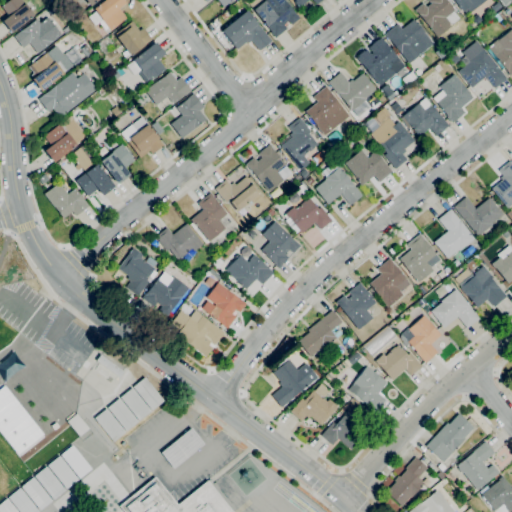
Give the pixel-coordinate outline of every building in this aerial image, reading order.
[(11,33),(1,21),(8,16),(0,6),(8,0),(21,0),(33,16),(11,33)] [(109,30),(107,28),(104,30),(98,22),(94,26),(88,18),(95,11),(93,9),(104,0),(121,0),(124,3),(118,8),(125,18),(109,30)] [(275,38),(252,10),(264,0),(283,0),(298,18),(291,25),(287,21),(283,24),(286,29),(275,38)] [(436,37),(428,27),(429,27),(420,16),(420,17),(416,12),(415,12),(414,10),(422,3),(426,8),(431,4),(427,0),(446,0),(454,10),(445,18),(451,25),(436,37)] [(484,0),(467,14),(464,10),(461,12),(457,7),(459,6),(453,0),(484,0)] [(494,12),(490,8),(497,2),(501,6),(494,12)] [(259,50),(251,40),(248,42),(247,41),(237,49),(221,31),(246,10),(271,40),(259,50)] [(37,54),(28,43),(22,48),(13,36),(36,19),(39,23),(47,17),(61,35),(37,54)] [(409,63),(390,40),(389,41),(384,35),(397,24),(401,29),(413,20),(433,44),(419,55),(418,55),(409,63)] [(130,56),(115,37),(116,37),(114,34),(131,21),(139,31),(142,28),(151,40),(144,46),(143,45),(130,56)] [(511,73),(509,76),(505,71),(506,71),(504,67),(503,68),(497,61),(498,61),(486,47),(496,39),(497,40),(511,29),(511,30),(511,73)] [(103,38),(99,34),(103,30),(107,35),(103,38)] [(101,51),(96,45),(106,37),(111,43),(101,51)] [(379,86),(355,58),(358,56),(357,55),(363,50),(364,51),(366,50),(370,54),(372,53),(368,48),(372,44),(371,44),(377,39),(377,40),(380,37),(404,66),(394,74),(393,73),(379,86)] [(494,88),(484,77),(471,88),(457,72),(469,62),(461,53),(475,41),(506,78),(494,88)] [(149,82),(139,70),(133,75),(126,66),(154,42),(164,54),(157,59),(165,68),(159,73),(160,75),(152,81),(151,80),(149,82)] [(40,91),(31,79),(38,74),(30,65),(46,52),(63,74),(40,91)] [(452,64),(447,58),(453,53),(459,59),(452,64)] [(437,73),(433,68),(437,64),(441,69),(437,73)] [(59,118),(52,109),(47,112),(37,99),(71,72),(76,78),(83,73),(95,89),(59,118)] [(155,105),(144,91),(168,72),(175,81),(180,77),(190,91),(173,104),(167,96),(155,105)] [(357,117),(352,110),(351,111),(338,95),(337,95),(327,82),(339,72),(348,82),(351,79),(353,81),(362,73),(375,89),(364,98),(365,99),(364,100),(369,107),(357,117)] [(107,82),(104,78),(109,73),(112,77),(107,82)] [(451,123),(446,116),(436,103),(431,98),(441,90),(438,86),(453,74),(472,98),(459,108),(464,113),(451,123)] [(386,97),(379,89),(385,84),(392,92),(386,97)] [(323,135),(304,111),(316,102),(312,97),(325,86),(348,116),(338,124),(338,123),(323,135)] [(180,139),(169,124),(181,115),(175,107),(193,94),(203,106),(198,110),(205,119),(180,139)] [(418,137),(401,116),(424,98),(430,105),(430,104),(448,126),(435,136),(429,128),(418,137)] [(115,117),(110,111),(116,106),(121,112),(115,117)] [(53,163),(43,151),(50,146),(42,136),(58,123),(59,124),(70,116),(85,136),(74,144),(75,145),(53,163)] [(395,169),(383,155),(386,154),(370,134),(382,124),(381,123),(388,117),(394,124),(397,122),(413,141),(403,149),(405,151),(401,154),(406,160),(395,169)] [(299,170),(280,146),(291,137),(289,135),(292,132),(287,127),(299,118),(310,131),(308,133),(317,144),(313,147),(314,148),(309,152),(308,151),(303,156),(308,162),(299,170)] [(158,135),(150,125),(155,121),(163,130),(158,135)] [(139,158),(126,141),(126,142),(119,133),(130,124),(136,132),(146,124),(163,145),(151,154),(149,151),(139,158)] [(117,184),(99,161),(121,144),(133,160),(123,168),(129,174),(117,184)] [(268,192),(245,164),(253,157),(256,161),(261,158),(258,153),(268,145),(284,164),(284,165),(291,173),(282,180),(268,192)] [(361,186),(356,180),(357,180),(344,163),(360,150),(367,158),(369,156),(368,155),(374,151),(391,172),(378,182),(373,176),(361,186)] [(511,203),(506,208),(491,189),(501,180),(499,178),(503,176),(498,170),(510,161),(511,163),(511,203)] [(87,196),(75,180),(96,164),(113,186),(102,195),(97,189),(87,196)] [(349,205),(340,194),(327,205),(314,188),(324,180),(323,179),(338,167),(361,195),(349,205)] [(303,179),(298,173),(303,169),(308,174),(303,179)] [(42,184),(38,179),(44,174),(48,180),(42,184)] [(236,211),(227,200),(224,202),(214,188),(225,179),(230,185),(233,182),(235,184),(245,176),(261,196),(252,203),(250,200),(236,211)] [(309,185),(305,181),(310,176),(314,180),(309,185)] [(63,218),(44,194),(58,183),(67,194),(74,189),(88,206),(75,216),(71,211),(63,218)] [(302,194),(297,188),(301,184),(307,190),(302,194)] [(208,241),(194,224),(194,225),(189,220),(202,210),(197,203),(209,193),(226,214),(218,220),(224,228),(208,241)] [(476,236),(453,207),(465,197),(475,209),(488,198),(501,214),(490,223),(491,224),(476,236)] [(301,233),(285,214),(293,207),(295,209),(300,205),(299,205),(304,200),(305,202),(308,199),(317,209),(320,207),(331,220),(319,230),(314,223),(301,233)] [(446,258),(436,245),(435,246),(433,243),(447,231),(438,219),(450,209),(473,238),(458,251),(457,249),(446,258)] [(278,268),(260,250),(268,241),(261,234),(274,221),(297,244),(299,246),(292,253),(288,249),(284,254),(288,258),(278,268)] [(177,260),(168,249),(165,251),(154,237),(166,228),(172,235),(186,223),(202,243),(193,251),(191,249),(181,257),(180,257),(177,260)] [(417,282),(398,259),(410,249),(406,244),(419,234),(439,260),(430,267),(432,270),(417,282)] [(511,279),(507,284),(495,268),(494,269),(490,264),(498,258),(496,255),(508,245),(511,250),(511,279)] [(137,296),(125,287),(130,281),(126,279),(128,276),(118,268),(133,248),(142,255),(140,258),(155,269),(153,271),(157,273),(152,279),(148,276),(145,280),(147,282),(137,296)] [(245,289),(235,279),(234,279),(225,270),(239,255),(247,263),(249,261),(248,260),(254,254),(273,273),(261,285),(255,279),(245,289)] [(387,307),(368,283),(380,274),(376,269),(389,258),(409,283),(399,291),(402,295),(387,307)] [(469,270),(464,265),(471,260),(475,265),(469,270)] [(493,307),(486,299),(476,308),(464,294),(459,288),(473,275),(472,274),(482,266),(491,277),(490,278),(506,296),(493,307)] [(219,280),(208,271),(210,269),(221,278),(219,280)] [(166,317),(158,311),(161,306),(156,303),(153,307),(141,298),(145,292),(146,293),(156,279),(157,280),(163,272),(172,278),(173,277),(187,288),(166,317)] [(226,329),(221,324),(200,308),(206,300),(214,306),(215,304),(206,298),(217,282),(245,304),(239,312),(235,309),(231,314),(235,317),(226,329)] [(357,330),(336,302),(343,295),(346,299),(351,296),(348,292),(359,283),(375,303),(366,310),(372,318),(357,330)] [(466,328),(456,316),(442,328),(439,324),(440,324),(430,311),(440,302),(454,289),(469,306),(468,306),(478,318),(466,328)] [(204,357),(193,348),(194,347),(185,341),(184,342),(176,335),(179,330),(170,323),(180,310),(189,317),(194,310),(223,333),(214,346),(209,342),(208,344),(212,347),(204,357)] [(309,356),(297,341),(309,332),(307,330),(331,310),(341,322),(335,326),(341,333),(323,348),(322,346),(309,356)] [(424,363),(415,352),(416,352),(400,334),(407,328),(408,329),(423,315),(440,335),(430,344),(437,352),(424,363)] [(391,380),(374,361),(382,354),(384,356),(389,352),(388,351),(393,347),(394,348),(398,344),(407,355),(409,353),(421,366),(410,376),(404,369),(391,380)] [(0,359),(0,377),(3,381),(22,366),(11,351),(0,359)] [(351,365),(347,359),(355,352),(360,357),(351,365)] [(116,376),(93,360),(97,355),(120,370),(116,376)] [(280,407),(271,395),(281,387),(278,383),(280,382),(272,373),(275,370),(271,365),(281,356),(285,361),(288,359),(297,370),(298,369),(305,363),(317,377),(280,407)] [(376,413),(347,390),(366,367),(386,383),(378,393),(386,400),(376,413)] [(132,387),(144,377),(163,401),(151,410),(132,387)] [(320,426),(310,416),(308,418),(305,416),(300,422),(289,412),(301,398),(303,400),(313,390),(314,391),(320,383),(328,390),(322,397),(326,402),(328,399),(337,407),(320,426)] [(0,387),(0,434),(15,454),(40,434),(2,386),(0,387)] [(119,397),(131,388),(150,411),(138,421),(119,397)] [(106,408),(118,398),(137,422),(125,431),(106,408)] [(125,432),(113,442),(93,418),(105,408),(125,432)] [(65,420),(78,437),(88,429),(75,412),(65,420)] [(349,449),(337,438),(331,445),(320,435),(332,422),(335,425),(344,414),(364,433),(349,449)] [(442,462),(425,446),(447,423),(448,424),(458,414),(473,428),(463,438),(464,439),(442,462)] [(159,452),(172,468),(202,443),(189,427),(159,452)] [(476,490),(462,473),(461,474),(457,469),(458,468),(456,465),(472,452),(471,452),(484,441),(493,453),(481,462),(486,469),(492,464),(498,472),(497,474),(498,475),(495,478),(493,476),(476,490)] [(59,454),(77,478),(89,469),(71,445),(59,454)] [(45,465),(64,489),(76,480),(57,456),(45,465)] [(401,506),(385,492),(395,482),(393,481),(398,476),(399,477),(406,470),(404,469),(415,457),(427,468),(417,478),(423,483),(411,497),(410,496),(401,506)] [(32,475),(51,499),(63,490),(44,466),(32,475)] [(441,480),(436,475),(440,471),(445,477),(441,480)] [(19,486),(38,510),(50,501),(31,476),(19,486)] [(493,511),(494,511),(481,494),(498,480),(497,479),(502,476),(511,489),(511,508),(507,511),(493,511)] [(122,511),(118,506),(154,477),(177,505),(207,481),(231,511),(122,511)] [(6,497),(17,511),(37,511),(18,488),(6,497)] [(407,511),(419,503),(419,504),(436,490),(438,493),(439,492),(442,497),(453,511),(407,511)] [(0,501),(0,511),(16,511),(5,498),(0,501)]
